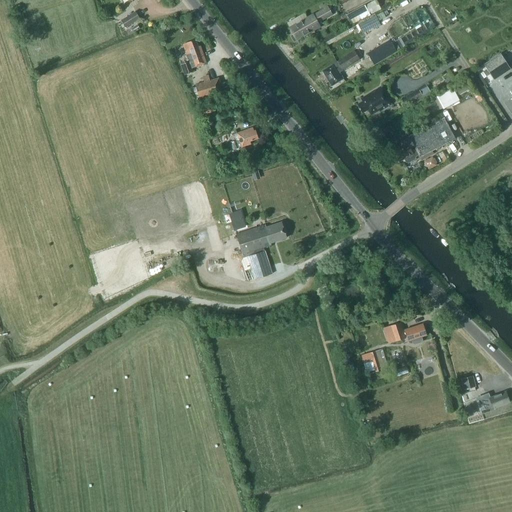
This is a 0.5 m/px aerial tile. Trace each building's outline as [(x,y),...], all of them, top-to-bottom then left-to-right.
[(340,0),(339,1),(345,9),(350,5),(348,3),(351,0),(340,0)] [(370,15),(381,9),(375,0),(374,0),(365,5),(370,15)] [(329,16),(325,9),(290,28),(293,35),(291,36),(294,41),(300,38),(299,37),(303,34),(304,36),(314,30),(314,28),(319,25),(317,23),(329,16)] [(125,27),(139,18),(135,12),(121,20),(125,27)] [(358,25),(361,31),(379,22),(378,21),(376,16),(358,25)] [(192,67),(205,61),(198,45),(195,46),(193,39),(181,44),(184,50),(186,50),(189,56),(188,56),(190,61),(181,65),(184,74),(193,71),(192,67)] [(367,54),(374,65),(396,51),(389,41),(367,54)] [(342,70),(359,59),(354,51),(333,64),(333,65),(323,71),(331,85),(342,79),(337,70),(341,68),(342,70)] [(500,54),(483,65),(492,80),(510,70),(500,54)] [(203,83),(196,85),(199,98),(222,91),(218,78),(210,81),(211,82),(204,84),(203,83)] [(470,89),(468,85),(459,90),(461,93),(470,89)] [(362,99),(363,101),(357,104),(362,113),(370,108),(373,112),(379,109),(380,111),(391,104),(381,87),(362,99)] [(438,95),(444,108),(461,101),(455,87),(438,95)] [(482,100),(476,89),(472,92),(478,102),(482,100)] [(411,105),(418,101),(412,93),(406,97),(411,105)] [(201,107),(203,115),(214,111),(212,104),(201,107)] [(222,134),(235,129),(237,133),(235,133),(240,148),(248,145),(247,142),(256,139),(253,130),(252,131),(251,128),(241,131),(240,128),(241,127),(235,112),(216,119),(222,134)] [(420,157),(455,139),(444,117),(408,136),(403,139),(406,144),(392,152),(398,162),(404,159),(406,162),(408,163),(414,159),(415,157),(414,156),(418,155),(420,157)] [(425,161),(430,169),(439,164),(435,155),(425,161)] [(240,209),(228,213),(234,230),(245,226),(240,209)] [(237,243),(241,256),(270,246),(269,243),(285,238),(279,221),(264,226),(263,224),(236,233),(239,242),(237,243)] [(245,256),(252,280),(270,274),(262,251),(245,256)] [(378,316),(380,323),(398,319),(396,311),(378,316)] [(390,326),(394,341),(407,337),(408,341),(411,340),(412,343),(414,344),(421,342),(422,340),(421,337),(426,335),(422,324),(405,330),(403,331),(402,329),(401,323),(390,326)] [(372,361),(375,372),(385,369),(379,350),(361,356),(363,364),(372,361)] [(395,370),(397,377),(408,373),(406,367),(395,370)] [(472,377),(461,380),(464,390),(474,387),(472,377)] [(476,399),(482,416),(494,412),(493,408),(509,402),(505,392),(489,398),(488,395),(476,399)]
